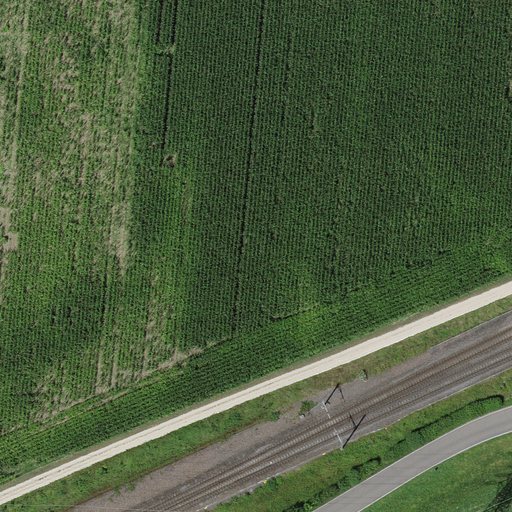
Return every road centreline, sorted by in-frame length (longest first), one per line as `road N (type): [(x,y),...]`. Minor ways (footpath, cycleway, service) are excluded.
road 1 (track): [(0,500),(511,283)]
road 2 (tertiary): [(511,418),(436,451),(334,511)]
